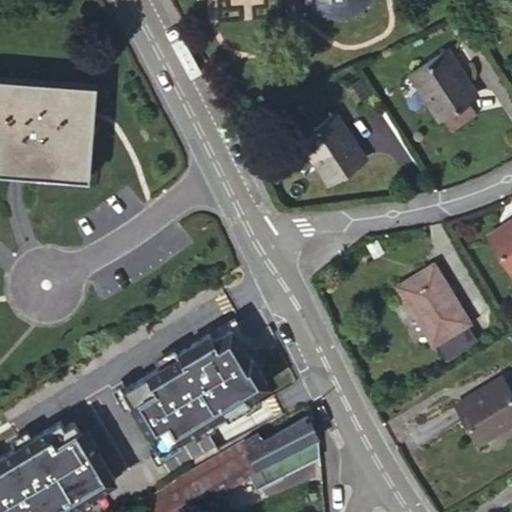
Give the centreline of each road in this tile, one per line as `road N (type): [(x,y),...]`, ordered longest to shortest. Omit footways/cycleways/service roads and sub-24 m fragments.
road 1 (residential): [(264,246),(307,228),(421,210),(511,176)]
road 2 (residential): [(375,458),(264,246)]
road 3 (residential): [(220,172),(47,283)]
road 4 (residential): [(220,172),(129,0)]
